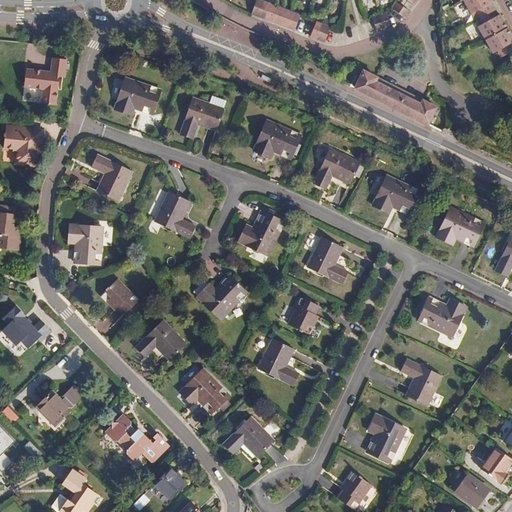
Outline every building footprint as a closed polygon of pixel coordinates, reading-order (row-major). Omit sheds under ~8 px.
[(295,30),(300,15),(258,0),(255,0),(251,14),(295,30)] [(495,9),(492,3),(493,2),(492,0),(464,0),(472,14),(476,11),(480,17),(495,9)] [(409,11),(396,2),(392,9),(405,18),(409,11)] [(503,20),(500,14),(498,15),(495,9),(480,17),(483,23),(478,27),(485,40),(508,28),(503,20)] [(392,27),(387,12),(372,17),(377,32),(392,27)] [(324,42),(330,28),(315,22),(310,36),(324,42)] [(511,35),(511,33),(508,28),(485,40),(493,54),(498,51),(502,57),(511,51),(511,35)] [(41,60),(44,48),(30,44),(26,56),(41,60)] [(58,105),(61,74),(67,74),(68,60),(54,58),(52,72),(28,70),(26,88),(45,89),(43,103),(58,105)] [(415,101),(417,98),(382,81),(380,84),(375,82),(377,77),(363,71),(354,88),(356,90),(391,107),(403,113),(428,125),(428,124),(436,107),(422,100),(422,101),(421,104),(415,101)] [(132,116),(135,109),(153,115),(162,91),(126,78),(114,110),(132,116)] [(193,139),(199,125),(216,131),(224,109),(193,98),(180,134),(193,139)] [(271,159),(274,152),(291,160),(302,136),(267,120),(253,151),(271,159)] [(45,145),(46,137),(21,134),(22,126),(7,125),(5,148),(18,150),(17,162),(36,165),(37,152),(37,149),(34,149),(35,144),(45,145)] [(46,137),(47,129),(22,126),(21,134),(46,137)] [(44,153),(45,145),(35,144),(34,149),(37,149),(37,152),(44,153)] [(326,190),(333,177),(350,185),(361,163),(331,149),(314,184),(326,190)] [(92,168),(105,174),(97,191),(119,202),(134,172),(98,155),(92,168)] [(390,214),(393,208),(410,216),(422,192),(387,175),(372,206),(390,214)] [(190,239),(196,226),(183,220),(191,203),(169,192),(155,222),(190,239)] [(23,227),(15,227),(17,207),(0,204),(0,235),(1,236),(0,244),(0,248),(20,251),(23,227)] [(454,246),(457,239),(473,247),(485,223),(451,207),(436,237),(454,246)] [(247,225),(239,242),(269,257),(285,222),(261,211),(253,228),(247,225)] [(69,243),(76,244),(74,263),(100,265),(103,227),(70,225),(69,243)] [(508,276),(511,268),(511,236),(495,270),(508,276)] [(349,272),(335,265),(344,248),(321,237),(307,267),(343,285),(349,272)] [(229,275),(215,288),(211,284),(210,284),(205,280),(194,292),(198,296),(197,298),(221,320),(247,292),(229,275)] [(139,300),(118,279),(100,296),(115,310),(117,308),(124,315),(139,300)] [(450,299),(447,306),(430,297),(418,321),(453,337),(467,307),(450,299)] [(318,317),(315,316),(320,307),(301,298),(288,324),(310,335),(318,317)] [(35,327),(16,306),(4,317),(11,324),(5,330),(26,353),(38,342),(42,344),(53,333),(42,321),(35,327)] [(187,343),(164,320),(135,347),(145,357),(156,347),(169,361),(187,343)] [(300,373),(286,367),(295,350),(273,339),(258,369),(293,386),(300,373)] [(401,372),(414,378),(406,395),(428,406),(443,376),(407,359),(401,372)] [(193,406),(198,401),(211,415),(230,396),(204,369),(180,392),(193,406)] [(54,391),(38,406),(57,425),(78,406),(76,404),(85,395),(75,385),(64,395),(66,397),(63,400),(54,391)] [(9,405),(3,412),(14,423),(20,417),(9,405)] [(136,433),(135,432),(135,431),(135,428),(132,426),(132,423),(132,422),(124,414),(120,418),(121,423),(115,423),(113,422),(113,426),(106,433),(116,442),(119,442),(127,450),(128,455),(136,462),(154,444),(145,434),(143,435),(140,435),(138,435),(137,434),(136,433)] [(368,431),(375,435),(367,452),(391,463),(407,429),(377,414),(368,431)] [(244,444),(257,457),(274,440),(251,417),(223,444),(233,454),(244,444)] [(17,441),(0,423),(0,469),(4,474),(15,463),(5,452),(17,441)] [(504,472),(511,462),(511,459),(497,448),(481,469),(502,484),(508,476),(504,472)] [(154,484),(170,499),(185,483),(170,468),(154,484)] [(71,500),(68,498),(67,499),(60,494),(53,506),(57,511),(58,511),(60,510),(62,511),(81,511),(84,509),(88,511),(89,511),(96,503),(94,502),(99,494),(84,483),(87,478),(73,469),(63,483),(77,492),(71,500)] [(341,488),(344,490),(338,498),(355,510),(372,485),(352,471),(341,488)] [(468,475),(456,492),(477,507),(490,490),(468,475)] [(200,511),(191,502),(181,511),(200,511)] [(456,511),(444,503),(437,511),(456,511)]
